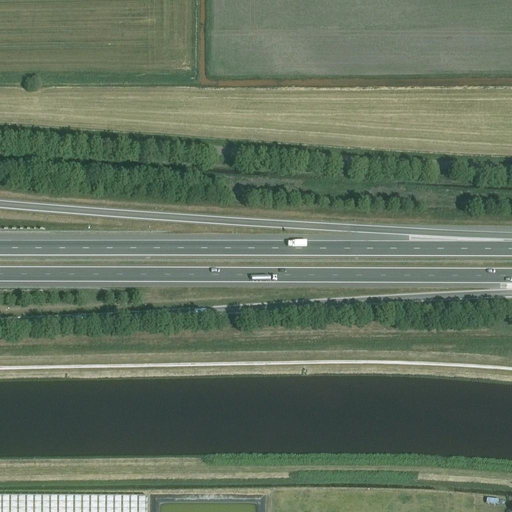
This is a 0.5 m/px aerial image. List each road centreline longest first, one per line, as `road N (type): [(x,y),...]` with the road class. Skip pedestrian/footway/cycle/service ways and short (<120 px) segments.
road 1 (motorway): [(511,238),(0,206)]
road 2 (motorway): [(0,324),(511,294)]
road 3 (motorway): [(511,248),(0,245)]
road 4 (motorway): [(0,277),(511,277)]
road 5 (unclassified): [(256,143),(0,135)]
road 6 (unclassified): [(256,143),(511,161)]
